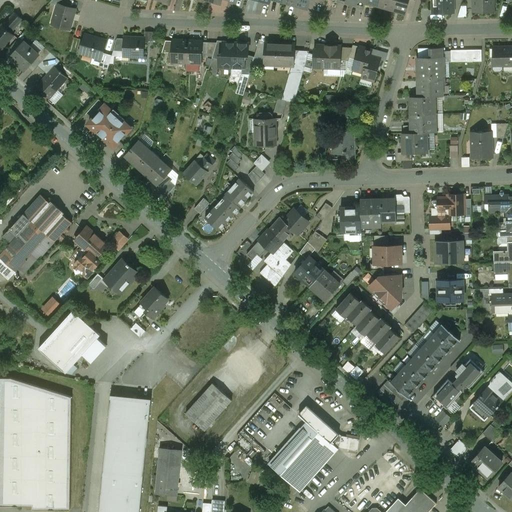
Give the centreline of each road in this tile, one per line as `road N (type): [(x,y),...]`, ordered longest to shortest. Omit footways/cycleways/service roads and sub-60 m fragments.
road 1 (tertiary): [(486,511),(210,265)]
road 2 (residential): [(409,32),(103,18)]
road 3 (tertiary): [(210,265),(0,78)]
road 4 (residential): [(210,265),(286,185),(369,179)]
road 5 (residential): [(369,179),(511,174)]
